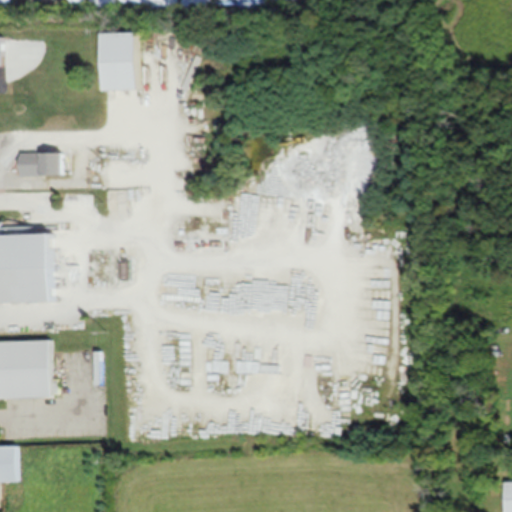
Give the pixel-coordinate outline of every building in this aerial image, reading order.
[(104,32),(104,89),(139,89),(139,32),(104,32)] [(63,176),(63,153),(19,153),(19,176),(63,176)] [(0,234),(0,302),(54,301),(52,234),(0,234)] [(0,341),(0,398),(53,398),(52,340),(0,341)] [(0,444),(0,481),(19,481),(18,444),(0,444)]
